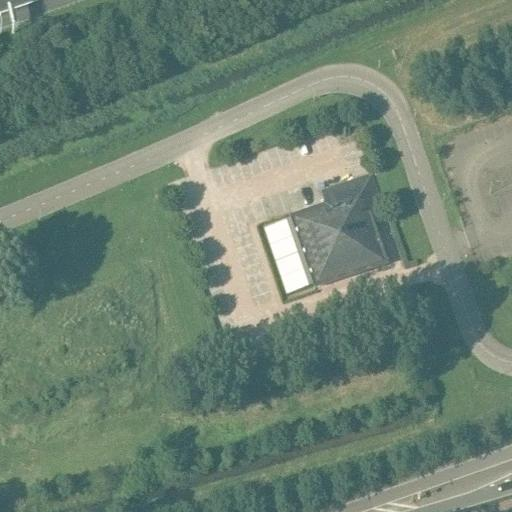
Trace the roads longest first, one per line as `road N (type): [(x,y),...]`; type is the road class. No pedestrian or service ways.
road 1 (unclassified): [(0,220),(315,83),(360,79),(392,105),(474,335),(511,361)]
road 2 (secondary): [(511,450),(353,511)]
